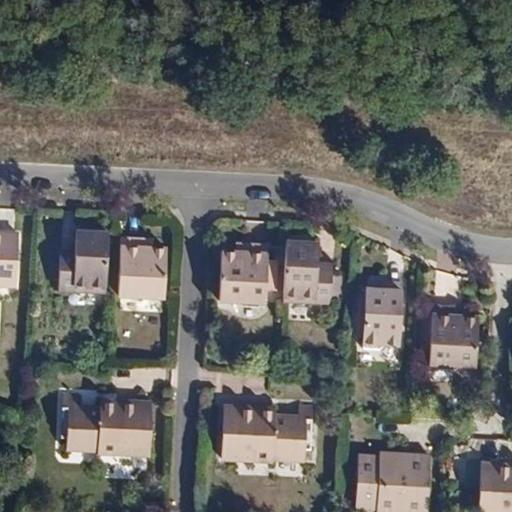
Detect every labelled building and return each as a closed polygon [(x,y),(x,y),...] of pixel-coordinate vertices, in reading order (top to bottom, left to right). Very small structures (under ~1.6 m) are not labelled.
[(0,285),(20,286),(23,234),(0,232),(0,285)] [(108,292),(111,235),(81,233),(80,250),(80,259),(65,259),(63,289),(108,292)] [(149,246),(149,238),(125,236),(122,294),(165,296),(168,247),(157,246),(149,246)] [(149,246),(157,246),(157,238),(149,238),(149,246)] [(289,242),(286,300),(332,303),(334,272),(318,271),(318,262),(319,244),(289,242)] [(247,253),(248,245),(240,244),(239,253),(247,253)] [(247,253),(239,253),(227,252),(224,302),(268,305),(269,290),(278,291),(280,261),(271,260),(272,246),(248,245),(247,253)] [(66,249),(65,259),(80,259),(80,250),(66,249)] [(318,271),(334,272),(335,263),(318,262),(318,271)] [(402,277),(387,276),(387,282),(380,281),(366,281),(363,339),(383,341),(389,336),(399,337),(402,277)] [(454,314),(454,306),(431,304),(431,313),(423,313),(421,346),(429,347),(429,352),(429,360),(472,363),(475,315),(463,314),(454,314)] [(454,314),(463,314),(463,307),(454,306),(454,314)] [(84,396),(68,394),(64,433),(69,433),(68,443),(101,447),(100,452),(152,457),(156,405),(105,400),(104,408),(83,405),(84,396)] [(228,407),(225,461),(277,463),(277,457),(309,459),(310,447),(315,447),(317,409),(303,408),(302,417),(278,416),(278,410),(228,407)] [(382,460),(360,459),(357,511),(379,511),(378,511),(427,511),(431,459),(382,457),(382,460)] [(511,511),(511,467),(477,465),(473,511),(511,511)]
